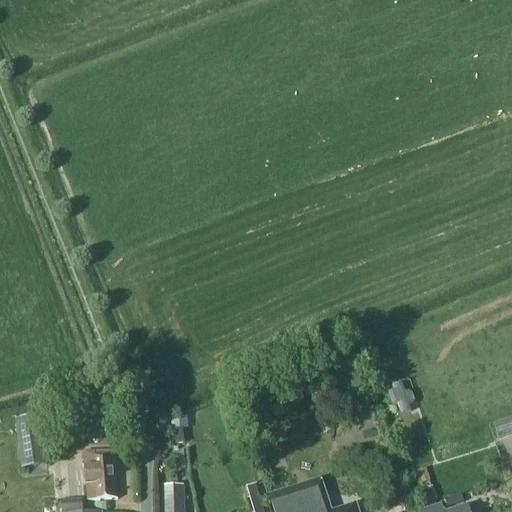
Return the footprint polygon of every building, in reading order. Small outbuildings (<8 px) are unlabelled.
[(405,393),(402,383),(391,386),(401,417),(411,413),(409,407),(413,406),(414,404),(411,394),(409,392),(405,393)] [(511,417),(498,420),(500,434),(511,432),(511,417)] [(47,466),(40,418),(15,421),(21,470),(47,466)] [(117,500),(114,452),(83,453),(87,502),(117,500)] [(430,481),(426,469),(417,472),(422,484),(430,481)] [(263,511),(256,485),(246,488),(253,511),(263,511)] [(184,511),(184,486),(164,487),(164,511),(184,511)] [(438,499),(433,487),(424,490),(428,503),(438,499)] [(353,511),(324,511),(317,489),(270,505),(272,511),(357,511),(353,511)] [(82,511),(82,500),(61,501),(61,511),(82,511)]
